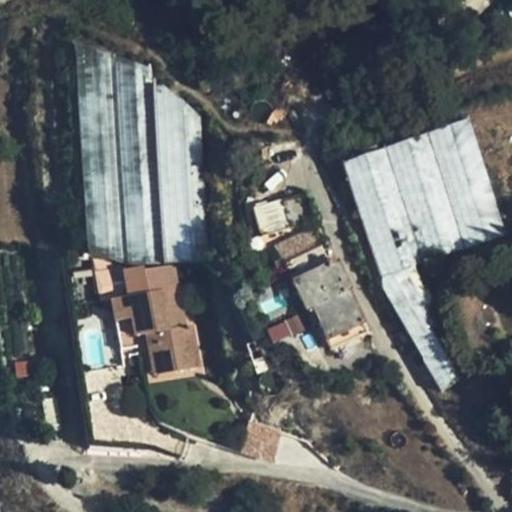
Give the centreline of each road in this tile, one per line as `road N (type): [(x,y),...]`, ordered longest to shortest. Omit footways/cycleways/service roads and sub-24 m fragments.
road 1 (residential): [(508,511),(408,378),(347,261),(312,174),(312,115)]
road 2 (residential): [(431,511),(323,478),(210,460)]
